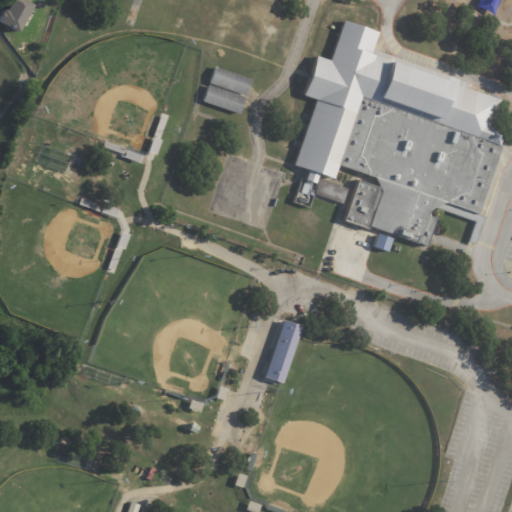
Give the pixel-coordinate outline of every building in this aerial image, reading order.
[(0,21),(6,11),(8,12),(10,8),(8,7),(11,1),(13,2),(14,0),(23,0),(35,7),(19,34),(0,22),(0,21)] [(301,169),(323,101),(311,97),(324,58),(335,62),(349,20),(386,33),(381,50),(401,57),(474,81),(471,90),(511,104),(500,141),(510,144),(500,174),(485,219),(446,206),(432,248),(354,222),(370,176),(342,167),(338,181),(301,169)] [(246,94),(245,97),(208,84),(214,67),(250,80),(246,94)] [(244,98),(239,115),(202,102),(208,85),(244,98)] [(159,115),(164,117),(157,137),(151,135),(159,115)] [(153,138),(158,140),(153,155),(145,152),(150,137),(153,138)] [(122,149),(121,154),(100,147),(102,141),(123,148),(122,149)] [(138,155),(136,162),(121,157),(123,150),(138,155)] [(340,204),(311,194),(316,179),(345,189),(340,204)] [(97,211),(76,204),(79,198),(99,206),(97,211)] [(115,210),(112,218),(98,212),(101,204),(115,210)] [(119,249),(113,247),(118,232),(126,235),(121,250),(119,249)] [(389,239),(391,240),(386,253),(372,248),(377,234),(389,239)] [(118,250),(111,270),(105,268),(113,248),(118,250)] [(297,336),(280,385),(263,379),(283,322),(300,328),(297,336)] [(225,363),(228,364),(222,381),(219,380),(224,363),(225,363)] [(226,390),(222,402),(213,399),(216,387),(226,390)] [(180,397),(179,399),(165,394),(167,391),(180,396),(180,397)] [(200,404),(196,413),(185,408),(188,400),(200,404)] [(190,424),(197,427),(195,434),(187,431),(190,424)] [(255,455),(249,472),(244,470),(247,463),(245,461),(246,457),(249,458),(251,453),(255,455)] [(231,486),(235,474),(243,477),(238,489),(231,486)] [(132,503),(139,505),(136,511),(125,511),(129,502),(132,503)] [(245,511),(243,511),(246,502),(257,506),(255,511),(245,511)]
